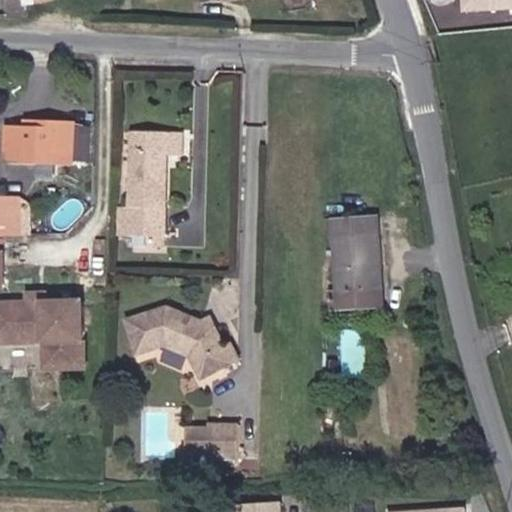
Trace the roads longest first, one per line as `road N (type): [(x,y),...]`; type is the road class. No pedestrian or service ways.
road 1 (tertiary): [(409,52),(468,341),(511,476)]
road 2 (unclassified): [(0,40),(409,52)]
road 3 (unknown): [(258,46),(257,376)]
